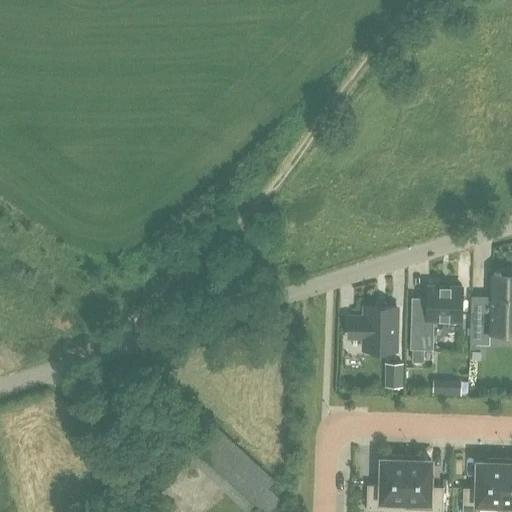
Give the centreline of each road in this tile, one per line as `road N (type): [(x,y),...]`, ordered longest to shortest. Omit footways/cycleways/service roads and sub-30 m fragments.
road 1 (unclassified): [(0,387),(511,226)]
road 2 (track): [(425,0),(352,78),(264,203),(119,344)]
road 3 (residential): [(511,429),(325,422),(321,511)]
